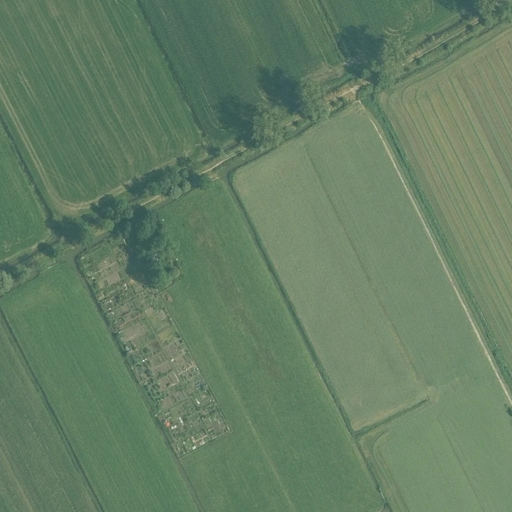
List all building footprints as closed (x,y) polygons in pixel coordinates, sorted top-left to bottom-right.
[(233,0),(215,0),(227,16),(238,7),(233,0)] [(202,8),(183,17),(188,27),(186,28),(186,29),(207,18),(202,8)] [(304,16),(294,21),(304,40),(314,35),(304,16)] [(207,18),(186,29),(192,41),(214,30),(207,18)] [(294,21),(284,26),(296,47),(295,45),(304,40),(294,21)] [(284,26),(273,32),(284,54),(296,47),(284,26)] [(214,30),(192,41),(198,53),(219,42),(214,30)] [(273,32),(261,39),(272,60),(284,54),(273,32)] [(261,39),(249,45),(261,66),(272,60),(261,39)] [(219,42),(198,53),(204,65),(225,54),(219,42)] [(249,45),(237,51),(249,73),(261,66),(249,45)] [(225,54),(204,65),(210,77),(231,66),(225,54)] [(155,250),(146,255),(151,265),(160,261),(155,250)]
